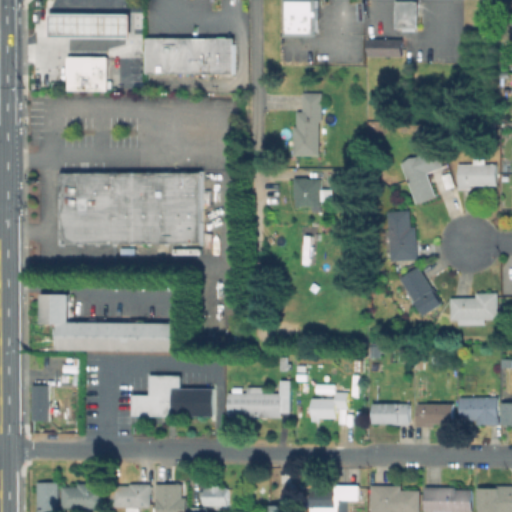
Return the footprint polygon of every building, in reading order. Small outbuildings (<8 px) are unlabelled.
[(321,0),(321,30),(318,30),(318,35),(286,35),(286,0),(321,0)] [(394,0),(394,28),(417,27),(417,0),(394,0)] [(129,13),(129,35),(106,35),(50,35),(50,14),(129,13)] [(233,72),(146,73),(145,37),(232,36),(233,72)] [(367,38),(367,55),(400,55),(400,38),(367,38)] [(106,56),(106,89),(68,89),(68,57),(106,56)] [(324,92),(324,121),(321,121),(321,155),(295,154),(295,125),(299,125),(299,111),(304,111),(304,92),(324,92)] [(437,195),(418,202),(403,162),(420,156),(420,154),(439,147),(446,166),(429,172),(437,195)] [(487,157),(487,163),(498,163),(498,184),(473,184),(473,188),(461,188),(460,163),(476,162),(476,158),(487,157)] [(350,169),(350,191),(339,191),(339,169),(350,169)] [(204,171),(204,242),(64,241),(64,171),(204,171)] [(309,176),(309,178),(322,178),(322,188),(336,187),(336,201),(321,201),(321,210),(313,210),(313,205),(297,205),(297,197),(295,197),(295,177),(309,176)] [(411,209),(412,225),(417,225),(419,258),(393,260),(389,211),(411,209)] [(444,302),(426,314),(403,277),(421,265),(444,302)] [(500,291),(500,317),(453,318),(452,296),(478,296),(478,291),(500,291)] [(181,322),(181,349),(59,347),(60,322),(44,322),(44,292),(71,292),(71,321),(181,322)] [(383,343),(383,357),(372,357),(372,343),(383,343)] [(281,369),(281,354),(292,354),(292,369),(281,369)] [(427,356),(426,367),(416,367),(417,355),(427,356)] [(511,358),(511,368),(502,368),(502,358),(511,358)] [(363,359),(363,372),(355,372),(355,359),(363,359)] [(216,386),(216,415),(176,415),(176,418),(161,418),(161,415),(135,415),(134,393),(151,393),(151,374),(183,374),(183,386),(216,386)] [(50,383),(51,419),(35,419),(34,383),(50,383)] [(264,384),(265,392),(279,392),(278,416),(230,415),(231,391),(235,391),(235,387),(244,387),(244,391),(249,391),(249,384),(264,384)] [(500,389),(500,417),(501,417),(501,422),(479,423),(479,418),(462,418),(461,396),(488,396),(488,389),(500,389)] [(350,391),(349,408),(341,408),(340,410),(338,410),(338,417),(314,416),(314,397),(337,398),(337,391),(350,391)] [(511,401),(501,402),(501,423),(511,423),(511,401)] [(412,402),(411,423),(394,423),(394,421),(374,421),(374,402),(412,402)] [(455,403),(455,423),(436,422),(436,425),(419,425),(419,403),(455,403)] [(59,481),(58,511),(39,511),(39,481),(59,481)] [(96,485),(105,486),(104,507),(63,506),(64,486),(80,486),(79,482),(96,482),(96,485)] [(153,483),(152,506),(141,506),(141,511),(128,511),(128,505),(113,505),(113,484),(132,485),(131,483),(153,483)] [(183,483),(183,496),(188,496),(188,511),(158,511),(158,498),(157,498),(157,483),(183,483)] [(223,483),(223,486),(229,486),(230,507),(218,507),(218,504),(207,504),(206,496),(202,496),(202,492),(206,492),(206,486),(212,487),(212,483),(223,483)] [(361,484),(361,499),(348,499),(348,511),(313,511),(313,488),(320,488),(320,484),(328,484),(328,487),(337,488),(337,483),(361,484)] [(422,489),(422,511),(373,511),(373,483),(404,484),(403,489),(422,489)] [(474,489),(474,511),(454,510),(453,511),(426,511),(427,485),(457,486),(457,488),(474,489)] [(511,511),(481,511),(482,487),(511,487),(511,511)]
